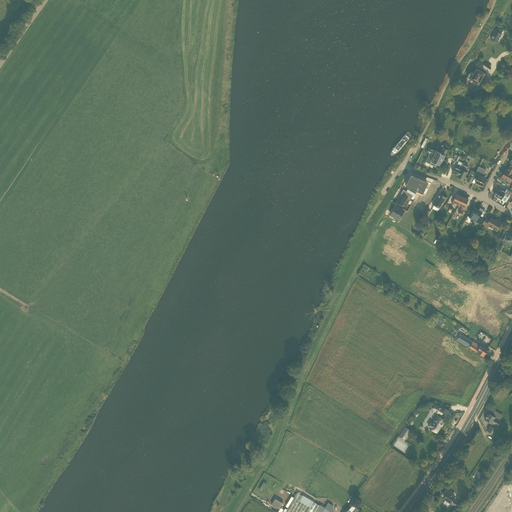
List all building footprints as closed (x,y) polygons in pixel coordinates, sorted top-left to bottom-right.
[(491,39),(497,42),(501,34),(503,31),(497,28),(496,30),(495,30),(491,39)] [(478,84),(481,79),(482,77),(485,73),(476,68),(474,72),(472,71),(470,73),(466,80),(477,86),(478,84)] [(428,152),(430,153),(425,162),(435,166),(437,164),(440,165),(445,155),(447,150),(444,148),(441,154),(436,151),(429,148),(428,152)] [(457,163),(452,173),(458,175),(458,177),(462,166),(457,163)] [(463,179),(465,177),(467,172),(464,171),(466,168),(467,168),(468,165),(464,163),(462,166),(458,177),(463,179)] [(505,178),(505,179),(509,182),(511,177),(511,167),(509,166),(506,172),(505,171),(502,176),(505,178)] [(483,177),(486,170),(479,167),(476,172),(475,174),(478,175),(475,183),(482,186),(486,178),(483,177)] [(471,183),(473,178),(475,173),(475,174),(476,172),(471,170),(469,175),(470,176),(467,181),(471,183)] [(411,174),(405,185),(417,191),(420,185),(425,188),(427,184),(421,181),(422,179),(411,174)] [(413,195),(406,191),(403,189),(401,193),(402,194),(397,202),(402,206),(403,205),(406,207),(413,195)] [(505,202),(508,198),(509,195),(511,192),(511,191),(506,189),(504,192),(501,190),(500,191),(497,190),(496,192),(495,192),(494,194),(495,195),(494,195),(505,202)] [(440,208),(446,198),(443,196),(443,195),(440,193),(436,200),(436,199),(433,204),(437,206),(440,208)] [(462,197),(456,194),(452,204),(454,205),(455,203),(459,204),(462,197)] [(463,211),(468,199),(462,197),(459,204),(462,206),(460,210),(463,211)] [(390,215),(399,220),(404,211),(396,206),(393,210),(394,211),(391,215),(390,215)] [(479,216),(483,209),(480,207),(478,210),(474,208),(469,217),(479,223),(482,217),(479,216)] [(497,221),(491,217),(489,220),(486,218),(482,224),(488,228),(489,226),(497,230),(502,222),(498,220),(497,221)] [(508,243),(509,242),(510,239),(511,240),(511,228),(508,233),(507,232),(503,240),(508,243)] [(460,334),(457,339),(469,347),(483,356),(484,354),(485,354),(485,353),(486,353),(487,351),(487,350),(480,346),(479,348),(474,345),(474,344),(472,343),(472,341),(460,334)] [(444,410),(435,404),(432,409),(441,414),(444,410)] [(488,413),(485,419),(492,423),(490,426),(487,431),(493,434),(501,420),(500,420),(503,415),(495,410),(492,415),(488,413)] [(429,428),(437,432),(445,420),(437,415),(432,423),(431,422),(428,425),(430,427),(429,428)] [(448,492),(444,498),(451,503),(455,506),(458,501),(454,498),(455,497),(448,492)] [(285,511),(330,511),(297,493),(285,511)] [(333,508),(334,505),(329,502),(326,508),(334,511),(335,509),(333,508)]
